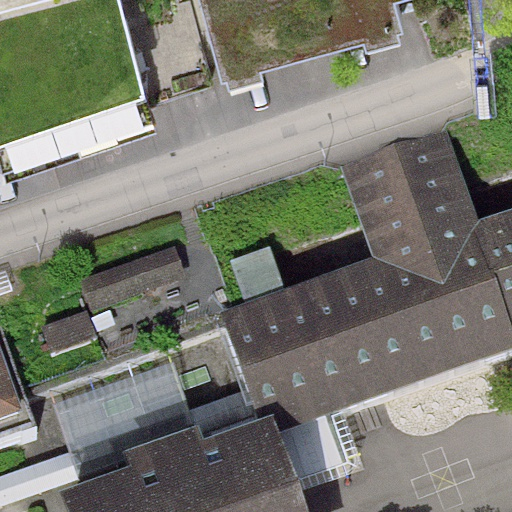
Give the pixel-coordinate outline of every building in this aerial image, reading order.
[(0,0),(0,144),(145,105),(210,88),(186,0),(180,0),(143,10),(139,0),(0,0)] [(405,0),(197,0),(221,84),(226,83),(228,93),(265,83),(262,73),(363,46),(365,55),(401,45),(399,35),(404,34),(396,3),(405,0)] [(145,105),(0,144),(0,164),(3,177),(153,137),(145,105)] [(511,211),(477,223),(445,132),(344,167),(375,257),(283,289),(269,247),(231,260),(245,302),(221,311),(248,389),(257,413),(259,419),(273,414),(279,431),(511,350),(511,211)] [(175,245),(80,279),(92,310),(186,276),(175,245)] [(5,270),(0,271),(0,294),(12,290),(5,270)] [(87,309),(41,326),(51,355),(97,338),(87,309)] [(0,439),(37,427),(0,323),(0,439)] [(0,475),(0,503),(128,459),(125,450),(197,424),(200,433),(257,413),(248,389),(188,410),(173,361),(54,404),(70,451),(0,475)] [(131,465),(61,490),(68,511),(308,511),(279,431),(273,414),(259,419),(202,439),(200,433),(197,424),(125,450),(128,459),(131,465)]
